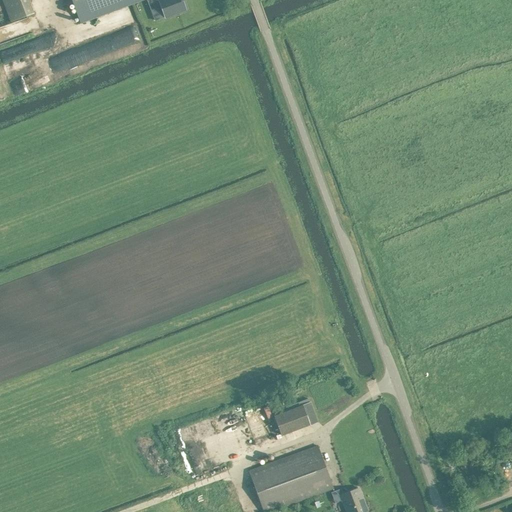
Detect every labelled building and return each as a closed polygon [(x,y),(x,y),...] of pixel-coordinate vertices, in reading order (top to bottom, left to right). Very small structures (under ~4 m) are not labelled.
[(2,0),(10,22),(34,13),(29,0),(2,0)] [(147,0),(151,9),(160,6),(165,17),(185,9),(181,0),(71,0),(80,23),(140,0),(147,0)] [(0,26),(0,51),(19,48),(16,34),(24,32),(21,22),(0,26)] [(89,52),(107,46),(106,43),(123,38),(133,35),(131,28),(86,42),(89,52)] [(43,60),(18,65),(16,55),(4,57),(9,82),(46,74),(43,60)] [(311,424),(303,404),(274,416),(282,435),(311,424)] [(317,445),(249,470),(263,511),(271,511),(333,489),(317,445)] [(211,466),(211,473),(197,473),(197,483),(210,484),(210,475),(217,475),(218,466),(211,466)] [(365,511),(367,511),(359,488),(342,494),(340,489),(331,492),(335,503),(342,500),(345,511),(365,511)]
